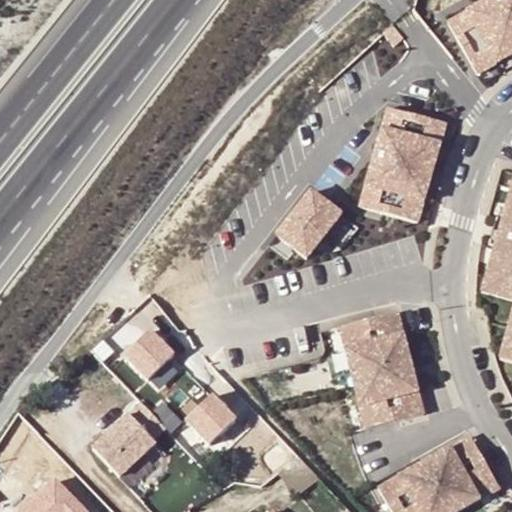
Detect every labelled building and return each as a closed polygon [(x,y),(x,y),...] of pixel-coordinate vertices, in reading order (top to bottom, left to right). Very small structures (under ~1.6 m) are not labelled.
[(511,0),(489,0),(448,24),(478,76),(511,56),(511,0)] [(389,111),(361,209),(418,225),(445,127),(389,111)] [(511,308),(511,179),(479,299),(511,308)] [(310,186),(274,232),(307,257),(342,211),(310,186)] [(511,309),(498,368),(511,370),(511,309)] [(396,316),(338,331),(365,433),(423,417),(396,316)] [(150,333),(124,357),(147,382),(173,358),(150,333)] [(212,399),(186,423),(209,448),(235,423),(212,399)] [(137,402),(89,447),(116,476),(164,430),(137,402)] [(378,491),(389,511),(464,511),(499,493),(469,441),(378,491)] [(299,457),(277,475),(297,499),(321,479),(299,457)] [(54,472),(13,511),(91,511),(93,511),(54,472)]
